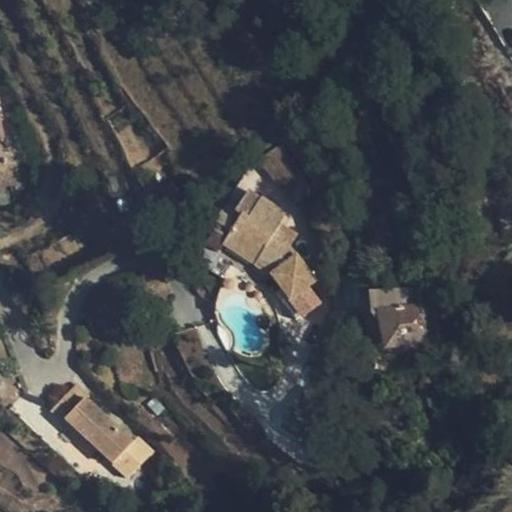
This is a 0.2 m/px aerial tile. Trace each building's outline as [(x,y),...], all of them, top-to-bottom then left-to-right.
[(0,205),(12,203),(12,199),(18,198),(23,193),(29,184),(30,179),(30,170),(34,169),(23,121),(19,121),(5,123),(1,104),(0,103),(0,205)] [(304,170),(284,144),(261,161),(281,187),(285,185),(296,203),(316,190),(304,170)] [(325,243),(293,220),(294,209),(274,204),(275,192),(246,187),(242,210),(234,207),(226,243),(281,253),(295,262),(291,269),(318,288),(334,265),(319,253),(325,243)] [(434,344),(429,309),(415,312),(412,292),(370,301),(373,320),(379,319),(386,352),(415,347),(416,357),(429,354),(428,345),(434,344)] [(126,446),(78,404),(82,399),(70,387),(46,413),(59,426),(63,423),(111,464),(126,446)] [(290,391),(286,437),(319,440),(323,394),(290,391)]
